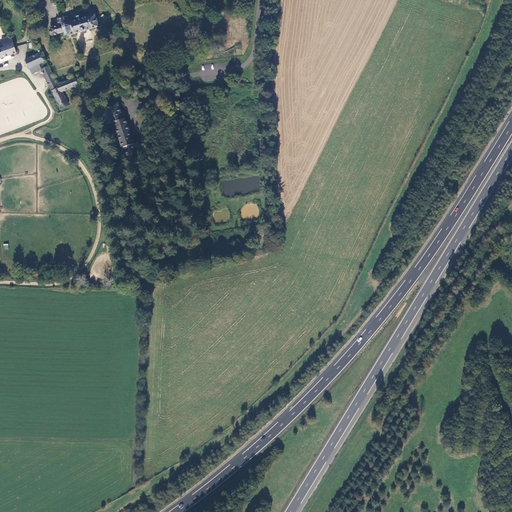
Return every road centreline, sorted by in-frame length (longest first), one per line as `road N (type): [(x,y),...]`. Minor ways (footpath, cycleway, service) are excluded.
road 1 (motorway): [(511,129),(354,352),(179,511)]
road 2 (motorway): [(291,511),(511,153)]
